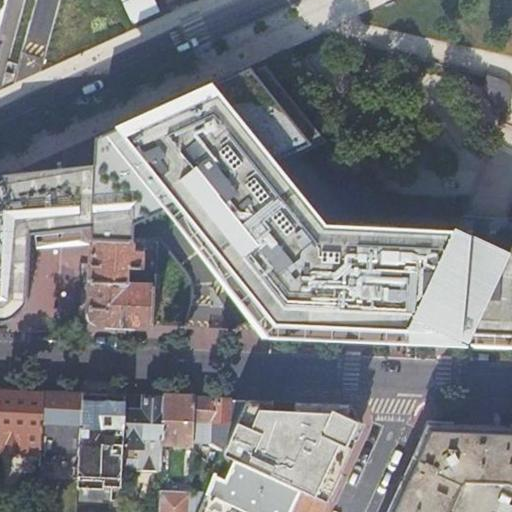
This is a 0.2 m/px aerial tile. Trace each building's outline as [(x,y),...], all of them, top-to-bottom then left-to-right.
[(150,0),(117,0),(128,23),(155,11),(150,0)] [(511,235),(498,230),(483,223),(483,220),(471,214),(336,210),(290,152),(310,144),(320,140),(330,136),(267,49),(257,54),(245,59),(223,69),(219,71),(208,75),(106,122),(97,126),(96,150),(95,163),(58,169),(13,174),(0,179),(0,319),(11,320),(29,304),(32,235),(57,232),(92,227),(91,238),(134,241),(134,222),(171,206),(175,204),(248,299),(253,306),(257,311),(269,327),(273,331),(279,332),(410,338),(413,339),(444,340),(475,341),(474,338),(472,330),(495,332),(511,332),(511,235)] [(495,124),(508,125),(511,111),(511,103),(501,93),(483,92),(482,103),(495,124)] [(122,324),(163,326),(165,284),(146,281),(141,287),(141,294),(130,292),(131,282),(132,282),(132,281),(127,281),(128,267),(143,268),(144,249),(134,249),(134,241),(91,238),(90,257),(90,266),(88,312),(98,323),(122,324)] [(78,322),(98,323),(88,312),(90,266),(81,265),(78,322)] [(253,306),(248,299),(244,302),(248,309),(253,306)] [(22,451),(42,451),(44,392),(11,391),(3,390),(1,430),(0,450),(5,450),(5,453),(22,454),(22,451)] [(42,453),(81,456),(84,394),(52,393),(44,392),(42,451),(42,453)] [(120,410),(118,469),(126,469),(162,471),(162,464),(167,398),(146,397),(145,411),(140,411),(120,410)] [(171,398),(167,398),(162,464),(171,465),(171,455),(167,450),(167,442),(194,443),(197,399),(184,398),(171,398)] [(235,401),(197,399),(194,443),(210,444),(224,454),(245,401),(235,401)] [(245,401),(224,454),(329,502),(356,444),(350,442),(353,437),(359,422),(360,421),(350,417),(350,406),(297,403),(297,414),(297,420),(274,419),(274,413),(275,402),(245,401)] [(365,425),(359,422),(353,437),(358,440),(365,425)] [(511,427),(461,425),(430,424),(389,511),(448,511),(462,482),(467,480),(509,483),(511,484),(511,427)] [(208,495),(201,511),(231,511),(234,506),(247,511),(323,511),(328,504),(329,502),(224,454),(223,458),(208,495)] [(191,494),(161,491),(159,511),(201,511),(208,495),(191,494)]
